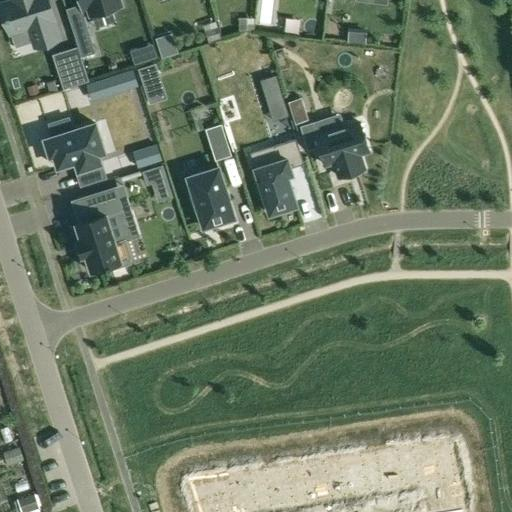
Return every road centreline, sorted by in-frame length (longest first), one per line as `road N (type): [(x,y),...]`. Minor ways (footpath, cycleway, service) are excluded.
road 1 (residential): [(33,332),(372,225),(511,219)]
road 2 (residential): [(91,511),(33,332)]
